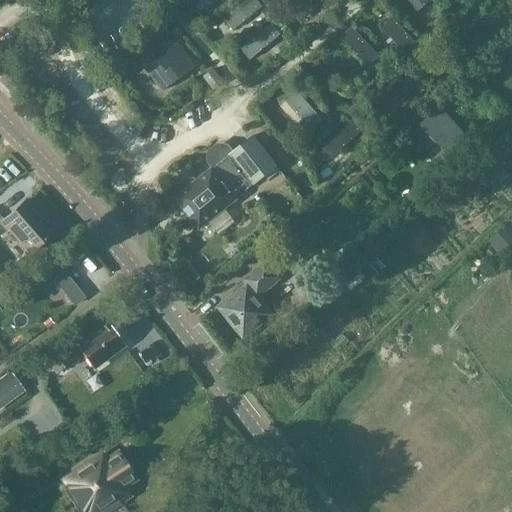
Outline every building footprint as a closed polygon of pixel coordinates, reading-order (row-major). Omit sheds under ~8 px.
[(406,0),(417,13),(430,2),(428,0),(406,0)] [(334,2),(327,7),(332,13),(339,7),(334,2)] [(268,6),(262,11),(266,17),(273,12),(268,6)] [(456,11),(449,15),(454,21),(460,16),(456,11)] [(440,21),(433,27),(439,34),(446,28),(440,21)] [(144,68),(162,91),(196,65),(178,42),(144,68)] [(287,43),(279,50),(284,56),(292,49),(287,43)] [(414,53),(409,58),(414,64),(419,59),(414,53)] [(316,62),(311,68),(317,73),(322,68),(316,62)] [(213,69),(203,77),(212,88),(222,81),(213,69)] [(422,82),(416,87),(421,93),(427,88),(422,82)] [(439,106),(420,125),(443,149),(434,157),(443,166),(471,140),(439,106)] [(277,167),(252,136),(233,152),(228,145),(217,144),(207,152),(206,162),(212,169),(196,181),(194,179),(191,179),(188,181),(189,184),(190,185),(174,198),(184,211),(185,215),(189,217),(198,229),(237,199),(233,195),(249,182),(252,186),(277,167)] [(302,136),(293,143),(299,150),(308,142),(302,136)] [(2,222),(30,254),(53,234),(25,202),(2,222)] [(273,316),(258,299),(282,279),(262,256),(251,266),(253,269),(241,279),(245,284),(243,285),(244,287),(217,310),(243,342),(273,316)] [(190,266),(182,272),(191,284),(200,278),(190,266)] [(63,272),(52,280),(68,301),(79,292),(63,272)] [(48,318),(42,323),(46,329),(53,324),(48,318)] [(93,368),(122,346),(106,324),(57,360),(59,361),(63,368),(64,369),(83,355),(93,368)] [(59,361),(51,367),(55,374),(63,368),(59,361)] [(0,378),(0,407),(24,391),(10,372),(0,378)] [(116,492),(135,480),(118,454),(105,462),(102,456),(64,480),(84,511),(104,511),(122,501),(116,492)]
